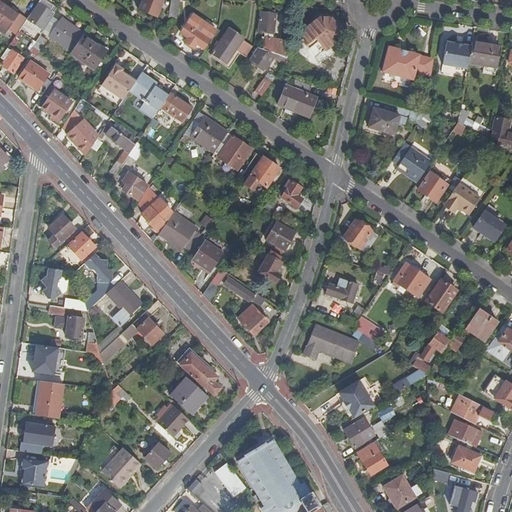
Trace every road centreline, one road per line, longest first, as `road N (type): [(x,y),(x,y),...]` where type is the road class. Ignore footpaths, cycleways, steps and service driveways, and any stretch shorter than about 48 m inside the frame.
road 1 (tertiary): [(261,385),(38,148)]
road 2 (residential): [(335,175),(77,0)]
road 3 (residential): [(0,419),(38,148)]
road 4 (residential): [(335,175),(306,281),(261,385)]
road 5 (residential): [(511,296),(335,175)]
road 6 (residential): [(146,511),(261,385)]
road 7 (residential): [(373,21),(335,175)]
road 8 (tertiary): [(353,511),(307,438),(261,385)]
